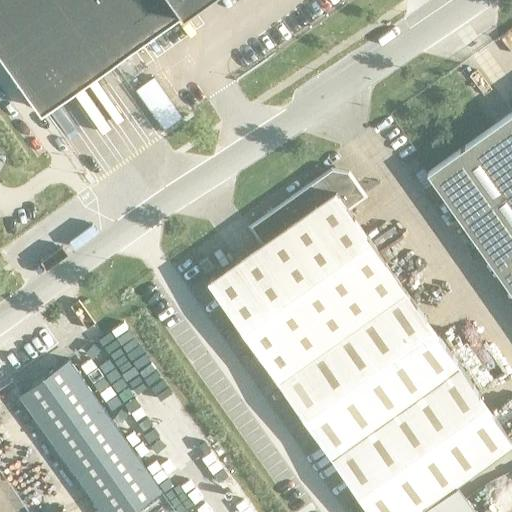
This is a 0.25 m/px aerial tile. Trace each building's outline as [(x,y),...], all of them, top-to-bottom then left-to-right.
[(0,0),(0,46),(43,107),(185,7),(185,8),(196,1),(198,4),(203,0),(0,0)] [(511,110),(427,171),(511,290),(511,110)] [(332,167),(309,183),(252,224),(263,240),(209,278),(373,511),(411,511),(511,441),(511,437),(406,286),(348,204),(364,193),(348,170),(332,167)] [(433,201),(440,196),(432,185),(425,190),(433,201)] [(69,357),(52,369),(22,390),(20,392),(104,511),(127,511),(161,488),(69,357)]
